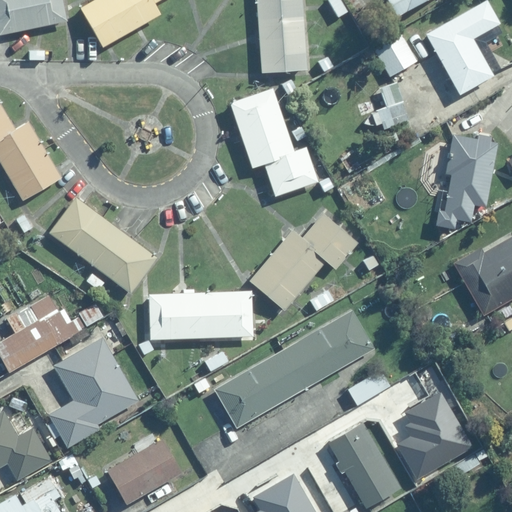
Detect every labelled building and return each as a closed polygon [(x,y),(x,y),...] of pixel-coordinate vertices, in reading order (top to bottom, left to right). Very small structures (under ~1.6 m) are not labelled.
[(61,0),(0,0),(0,34),(66,20),(61,0)] [(161,0),(95,0),(81,8),(103,48),(162,15),(156,3),(161,0)] [(301,0),(256,0),(262,74),(307,71),(301,0)] [(385,0),(395,18),(424,0),(385,0)] [(487,0),(486,0),(426,34),(460,94),(494,75),(473,39),(501,24),(487,0)] [(405,33),(373,48),(388,78),(419,63),(405,33)] [(273,90),(230,104),(252,169),(266,164),(276,195),(317,181),(306,148),(294,152),(273,90)] [(1,103),(0,103),(0,158),(24,200),(60,179),(28,124),(17,130),(1,103)] [(445,212),(439,210),(437,225),(455,229),(457,219),(470,222),(474,204),(486,206),(497,143),(491,142),(492,138),(479,135),(478,140),(455,136),(448,173),(453,174),(445,212)] [(157,258),(76,199),(51,233),(132,292),(157,258)] [(303,239),(293,230),(250,281),(284,310),(326,261),(335,269),(357,243),(324,215),(303,239)] [(482,248),(455,264),(484,315),(511,299),(511,237),(485,253),(482,248)] [(327,288),(308,300),(315,312),(335,300),(327,288)] [(0,358),(7,371),(80,330),(65,306),(65,305),(58,309),(48,292),(3,317),(12,332),(0,338),(0,358)] [(251,292),(150,295),(151,339),(253,336),(251,292)] [(104,316),(94,302),(78,313),(88,327),(104,316)] [(373,349),(350,311),(283,349),(303,390),(373,349)] [(75,401),(51,414),(69,447),(100,429),(97,423),(137,401),(102,339),(55,365),(75,401)] [(235,429),(303,390),(283,349),(212,390),(235,429)] [(388,386),(379,370),(347,390),(355,405),(388,386)] [(208,388),(203,379),(193,384),(197,394),(208,388)] [(413,437),(400,445),(418,477),(473,446),(442,392),(407,412),(412,421),(406,425),(413,437)] [(51,460),(33,428),(19,436),(4,410),(0,412),(0,466),(8,462),(18,479),(51,460)] [(362,423),(328,443),(367,508),(401,488),(362,423)] [(180,473),(160,440),(106,471),(124,506),(180,473)] [(261,511),(259,511),(316,511),(294,474),(253,497),(261,511)] [(97,486),(92,475),(85,479),(91,489),(97,486)] [(13,497),(0,504),(0,511),(59,511),(54,501),(60,498),(49,478),(20,493),(26,504),(18,508),(13,497)]
